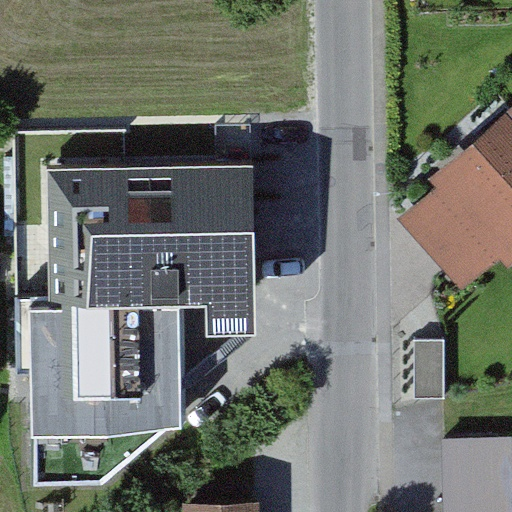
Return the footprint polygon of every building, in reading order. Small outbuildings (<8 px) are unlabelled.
[(474,275),(511,241),(511,118),(456,168),(463,176),(420,213),(442,238),(474,275)] [(280,290),(277,150),(54,154),(57,295),(117,293),(197,292),(280,290)] [(57,295),(46,295),(48,413),(116,412),(200,410),(198,314),(197,292),(117,293),(57,295)] [(200,410),(116,412),(48,413),(50,477),(117,476),(200,410)] [(452,472),(453,511),(511,511),(511,434),(452,437),(452,472)] [(279,511),(279,497),(200,499),(199,511),(279,511)]
